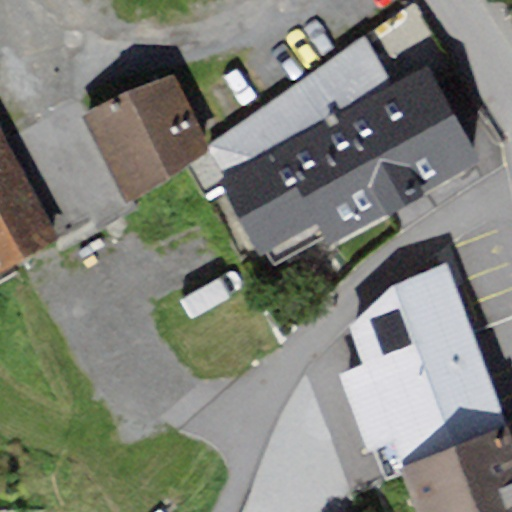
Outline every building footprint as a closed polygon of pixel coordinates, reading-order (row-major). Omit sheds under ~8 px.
[(242,117),(205,144),(260,257),(311,227),(324,241),(401,198),(480,157),(425,59),(389,79),(362,36),(242,117)] [(170,74),(76,114),(122,197),(205,144),(170,74)] [(32,191),(0,134),(0,266),(58,234),(32,191)] [(387,281),(345,319),(357,364),(341,370),(373,473),(397,464),(503,427),(439,265),(387,281)] [(511,511),(511,451),(503,427),(397,464),(414,511),(511,511)]
